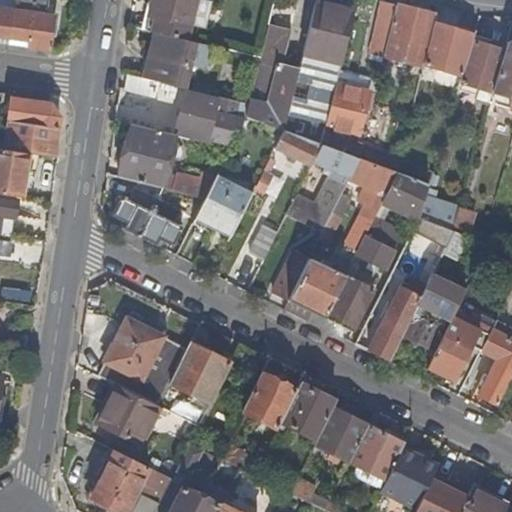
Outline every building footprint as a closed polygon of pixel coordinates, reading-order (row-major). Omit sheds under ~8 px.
[(0,0),(0,10),(4,11),(11,12),(13,1),(0,0)] [(13,0),(13,1),(11,12),(46,17),(48,0),(13,0)] [(150,0),(143,32),(151,34),(185,42),(194,0),(150,0)] [(353,12),(313,2),(299,57),(339,67),(353,12)] [(409,10),(378,2),(366,53),(421,67),(421,65),(431,25),(433,15),(417,12),(409,10)] [(0,38),(27,42),(26,48),(48,51),(52,18),(46,17),(11,12),(4,11),(0,10),(0,38)] [(267,24),(247,105),(244,118),(281,132),(285,117),(296,72),(296,70),(277,65),(277,61),(278,61),(285,29),(267,24)] [(472,36),(431,25),(421,65),(460,76),(472,36)] [(140,80),(158,84),(181,89),(186,67),(197,70),(203,65),(207,60),(206,53),(203,46),(185,42),(151,34),(140,80)] [(505,46),(472,36),(460,76),(459,82),(468,85),(461,106),(470,108),(473,98),(488,103),(489,101),(505,46)] [(0,38),(0,44),(26,48),(27,42),(0,38)] [(511,43),(507,41),(505,46),(489,101),(511,108),(511,43)] [(296,72),(335,83),(339,67),(299,57),(296,70),(296,72)] [(335,83),(296,72),(285,117),(303,122),(324,129),(335,86),(335,83)] [(158,84),(140,80),(126,76),(123,90),(155,98),(158,84)] [(367,94),(335,86),(324,129),(323,134),(329,135),(331,129),(358,135),(360,126),(367,94)] [(185,90),(174,136),(228,149),(244,118),(247,105),(185,90)] [(373,95),(367,94),(360,126),(366,127),(373,95)] [(10,100),(3,149),(37,154),(53,157),(58,119),(49,106),(10,100)] [(300,138),(303,122),(285,117),(281,132),(300,138)] [(138,120),(136,127),(160,132),(161,125),(138,120)] [(324,129),(303,122),(300,138),(320,146),(321,144),(323,136),(323,134),(324,129)] [(164,172),(172,136),(160,132),(136,127),(130,125),(127,140),(122,142),(118,158),(121,162),(118,178),(203,200),(214,178),(199,175),(198,179),(176,172),(175,175),(164,172)] [(296,161),(309,168),(310,165),(320,146),(300,138),(281,132),(273,149),(286,156),(285,164),(290,167),(296,161)] [(295,196),(286,215),(321,234),(341,194),(348,180),(358,160),(361,147),(340,140),(323,136),(321,144),(320,146),(310,165),(323,169),(321,175),(327,179),(312,206),(295,196)] [(398,160),(398,161),(361,147),(358,160),(348,180),(382,199),(385,200),(419,216),(422,204),(428,186),(431,173),(398,160)] [(34,174),(37,154),(3,149),(0,148),(0,194),(21,198),(25,172),(34,174)] [(274,161),(268,158),(254,187),(251,193),(260,197),(268,180),(267,176),(274,161)] [(254,187),(218,169),(215,176),(251,193),(254,187)] [(251,193),(215,176),(214,178),(203,200),(196,213),(232,231),(251,193)] [(158,239),(161,241),(171,246),(180,227),(174,224),(180,212),(134,189),(129,201),(120,197),(111,216),(120,221),(124,223),(121,229),(154,245),(158,239)] [(321,234),(318,239),(327,244),(349,198),(341,194),(321,234)] [(0,196),(0,234),(10,236),(16,199),(0,196)] [(375,221),(385,200),(382,199),(376,211),(356,252),(344,277),(323,319),(351,333),(372,291),(351,280),(357,268),(355,264),(358,259),(367,263),(374,267),(383,271),(402,234),(375,221)] [(473,213),(456,207),(453,218),(422,204),(419,216),(412,230),(445,246),(445,248),(441,254),(441,255),(455,262),(466,239),(465,238),(468,228),(473,213)] [(343,245),(356,252),(376,211),(362,205),(343,245)] [(191,224),(227,242),(232,231),(196,213),(191,224)] [(249,252),(263,260),(276,233),(262,226),(249,252)] [(483,233),(468,228),(465,238),(466,239),(480,244),(483,233)] [(511,243),(483,233),(480,244),(487,247),(508,256),(509,251),(511,243)] [(271,292),(287,300),(308,259),(292,251),(271,292)] [(287,300),(282,310),(307,322),(311,313),(323,319),(344,277),(326,267),(328,263),(320,259),(317,264),(308,259),(287,300)] [(370,273),(374,267),(367,263),(363,269),(370,273)] [(419,299),(400,336),(430,351),(444,321),(448,324),(458,304),(462,296),(429,279),(419,299)] [(388,360),(400,336),(419,299),(398,289),(367,350),(388,360)] [(431,359),(425,370),(452,383),(468,351),(477,356),(478,353),(494,322),(458,304),(448,324),(431,359)] [(126,319),(118,336),(154,354),(162,338),(144,328),(126,319)] [(147,320),(144,328),(162,338),(166,330),(147,320)] [(478,397),(497,406),(511,374),(511,342),(505,339),(508,329),(494,322),(478,353),(495,361),(486,380),(482,378),(478,386),(482,388),(478,397)] [(141,381),(154,354),(118,336),(105,363),(141,381)] [(231,359),(191,339),(178,366),(169,385),(208,405),(231,359)] [(420,354),(410,374),(421,379),(425,370),(431,359),(420,354)] [(266,426),(276,431),(277,429),(296,392),(259,374),(240,412),(260,423),(258,428),(264,430),(266,426)] [(138,446),(157,407),(115,386),(96,424),(138,446)] [(335,403),(299,386),(296,392),(277,429),(282,432),(285,426),(316,441),(335,403)] [(337,404),(335,403),(316,441),(314,445),(330,453),(327,459),(338,464),(341,459),(350,463),(368,427),(333,410),(337,404)] [(162,432),(188,445),(197,427),(170,413),(162,432)] [(406,440),(370,423),(368,427),(350,463),(386,480),(399,452),(402,448),(406,440)] [(188,477),(201,451),(188,445),(175,471),(188,477)] [(260,463),(224,445),(217,459),(254,477),(260,463)] [(420,458),(402,448),(399,452),(418,462),(420,458)] [(113,511),(128,511),(150,470),(112,450),(88,499),(113,511)] [(379,493),(415,510),(433,474),(437,466),(420,458),(418,462),(399,452),(386,480),(379,493)] [(150,470),(128,511),(132,511),(153,471),(150,470)] [(132,511),(154,511),(171,480),(153,471),(132,511)] [(433,474),(415,510),(418,511),(459,511),(467,498),(445,487),(448,482),(433,474)] [(301,475),(291,493),(307,502),(325,511),(328,504),(311,495),(317,483),(301,475)] [(279,476),(274,487),(288,494),(289,495),(294,484),(279,476)] [(509,500),(474,483),(470,492),(505,509),(507,504),(509,500)] [(168,511),(216,511),(220,505),(226,494),(208,485),(202,498),(180,488),(168,511)] [(459,511),(503,511),(505,509),(470,492),(467,498),(459,511)] [(306,511),(309,504),(289,495),(288,494),(282,506),(286,508),(289,503),(306,511)] [(341,511),(342,510),(330,503),(325,511),(341,511)]
